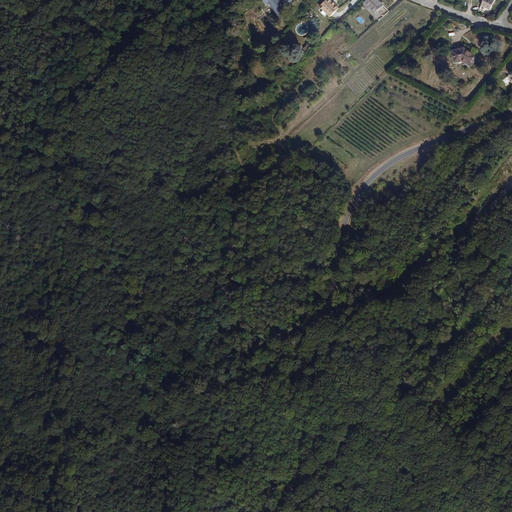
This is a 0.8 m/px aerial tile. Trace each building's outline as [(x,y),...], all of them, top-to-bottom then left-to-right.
[(289,0),(261,0),(265,3),(269,0),(272,3),(270,6),(278,15),(284,10),(277,1),(277,0),(282,0),(285,3),(289,0)] [(331,0),(327,5),(329,7),(331,8),(331,7),(334,10),(334,11),(336,13),(338,13),(339,14),(346,6),(343,3),(343,2),(340,0),(331,0)] [(387,8),(379,0),(374,0),(368,5),(379,16),(387,8)] [(494,0),(483,0),(481,5),(490,10),(494,0)] [(303,34),(306,27),(298,25),(296,31),(303,34)] [(453,61),(461,60),(470,67),(475,58),(462,49),(451,50),(453,61)]
